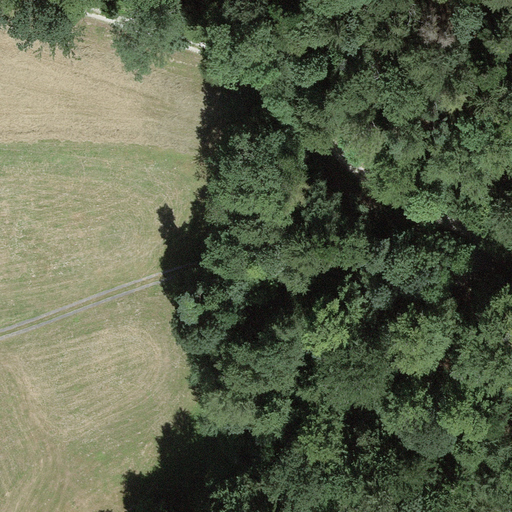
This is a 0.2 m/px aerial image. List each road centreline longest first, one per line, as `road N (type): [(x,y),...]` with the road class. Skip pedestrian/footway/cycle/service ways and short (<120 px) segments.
road 1 (track): [(511,179),(473,219),(442,220),(398,204),(354,174),(288,94),(237,62),(49,0)]
road 2 (track): [(0,334),(231,259),(273,260),(370,290),(412,290),(511,257)]
